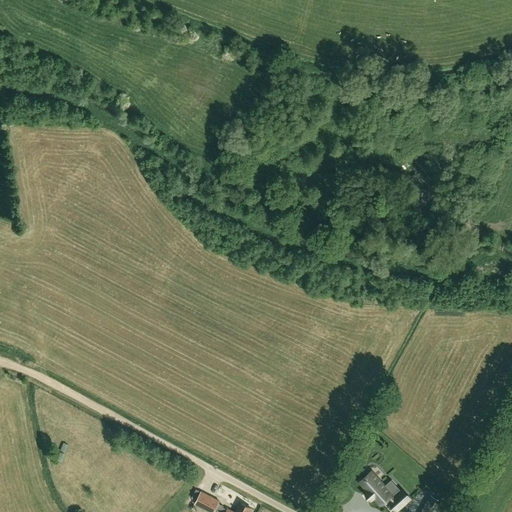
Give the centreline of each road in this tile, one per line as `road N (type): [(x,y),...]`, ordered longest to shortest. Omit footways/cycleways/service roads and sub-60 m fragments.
road 1 (track): [(0,363),(224,476)]
road 2 (track): [(41,379),(0,163)]
